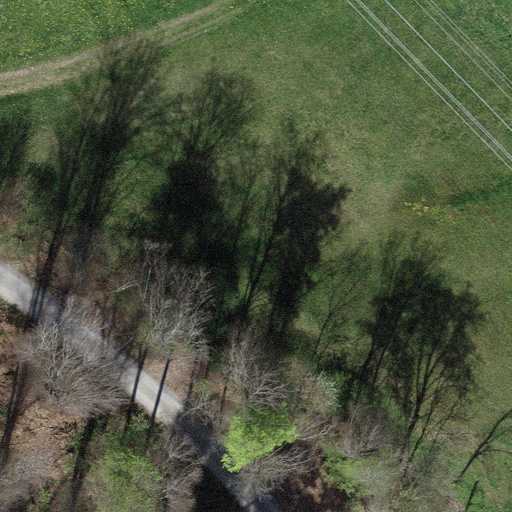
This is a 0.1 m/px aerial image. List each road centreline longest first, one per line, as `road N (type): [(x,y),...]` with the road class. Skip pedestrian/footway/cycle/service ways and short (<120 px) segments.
road 1 (unclassified): [(0,277),(195,439),(258,511)]
road 2 (track): [(0,84),(242,0)]
